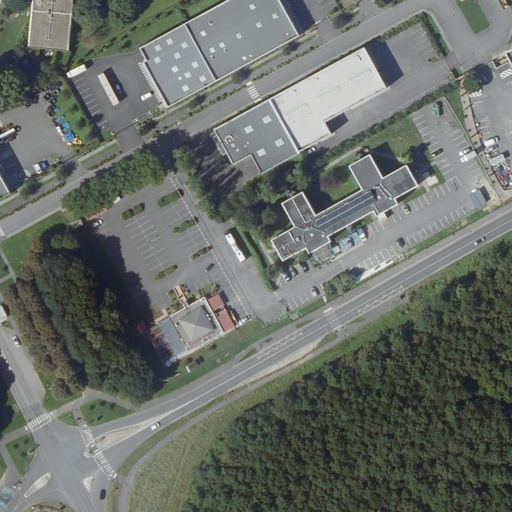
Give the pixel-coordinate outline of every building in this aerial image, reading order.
[(28,0),(21,44),(63,51),(70,0),(28,0)] [(281,0),(227,0),(186,23),(217,81),(301,35),(281,0)] [(284,0),(281,0),(301,35),(303,34),(284,0)] [(217,81),(186,23),(141,47),(148,59),(144,61),(170,107),(217,81)] [(365,47),(270,98),(299,151),(331,133),(325,121),(387,87),(365,47)] [(170,107),(144,61),(142,62),(167,108),(170,107)] [(499,77),(510,75),(508,64),(497,66),(499,77)] [(270,98),(214,129),(234,165),(252,155),(262,173),(300,153),(299,151),(270,98)] [(305,256),(325,246),(327,244),(324,239),(367,215),(369,221),(392,209),(389,203),(413,189),(402,168),(377,181),(365,158),(342,170),(355,193),(312,217),(300,194),(276,207),(289,230),(264,243),(275,265),(300,252),(301,252),(303,257),(305,256)] [(431,169),(421,173),(427,187),(436,183),(431,169)] [(73,229),(81,225),(78,220),(71,224),(73,229)] [(331,256),(325,246),(305,256),(309,265),(315,266),(331,256)] [(208,299),(214,310),(218,307),(212,296),(208,299)] [(199,298),(164,317),(166,321),(174,337),(182,352),(217,334),(228,328),(225,322),(214,328),(207,313),(201,302),(199,298)] [(208,299),(201,302),(207,313),(214,310),(208,299)] [(143,320),(131,325),(136,337),(148,332),(143,320)] [(166,321),(155,326),(163,342),(174,337),(166,321)]
